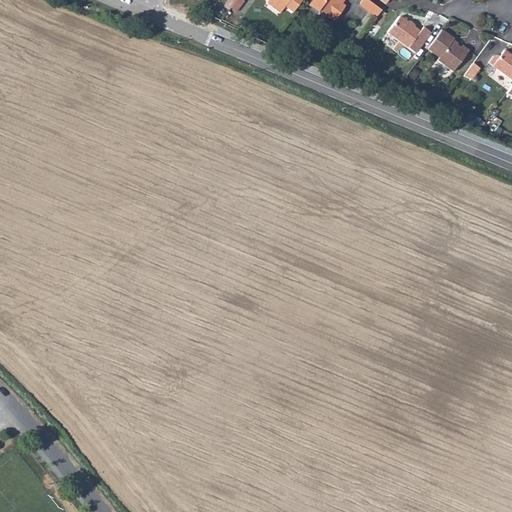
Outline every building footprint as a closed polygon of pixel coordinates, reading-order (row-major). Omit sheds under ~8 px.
[(244,1),(242,0),(236,0),(230,8),(236,12),(244,1)] [(280,13),(285,7),(292,13),(301,0),(268,0),(269,0),(267,3),(280,13)] [(339,2),(341,4),(343,0),(313,0),(309,6),(317,12),(318,10),(328,17),(339,2)] [(366,0),(362,0),(359,5),(375,17),(381,10),(366,0)] [(406,22),(399,17),(387,33),(414,53),(430,33),(423,27),(419,32),(414,28),(414,26),(413,24),(413,23),(411,22),(410,22),(409,21),(407,21),(406,22)] [(441,30),(427,49),(438,58),(437,61),(452,72),(468,51),(461,46),(460,48),(451,42),(453,39),(441,30)] [(492,57),(488,63),(511,81),(511,56),(503,50),(499,56),(497,56),(495,56),(494,56),(492,57)] [(471,80),(479,68),(472,64),(462,76),(471,80)] [(511,98),(511,84),(501,100),(511,98)]
